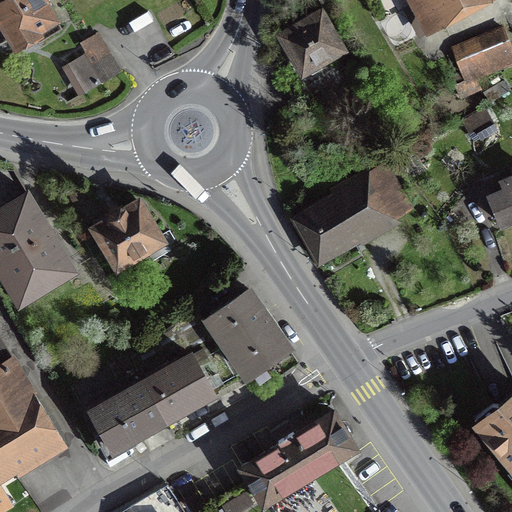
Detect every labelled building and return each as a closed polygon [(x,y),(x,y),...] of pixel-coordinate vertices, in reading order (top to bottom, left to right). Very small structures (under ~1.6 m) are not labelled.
[(51,27),(32,0),(0,0),(0,28),(13,53),(51,27)] [(338,0),(339,1),(340,0),(400,0),(420,37),(488,0),(338,0)] [(340,54),(317,12),(269,38),(292,80),(340,54)] [(511,66),(511,57),(500,31),(449,52),(464,87),(511,66)] [(95,34),(84,40),(91,52),(69,65),(83,90),(116,70),(95,34)] [(485,109),(463,119),(471,137),(494,127),(485,109)] [(411,211),(385,165),(289,219),(318,269),(395,225),(393,221),(411,211)] [(511,226),(511,177),(500,183),(503,191),(482,200),(496,233),(511,226)] [(69,268),(20,195),(0,206),(0,290),(11,309),(69,268)] [(160,243),(130,203),(87,233),(114,275),(160,243)] [(282,348),(242,288),(194,320),(234,380),(282,348)] [(181,354),(129,383),(154,427),(206,398),(181,354)] [(0,486),(62,451),(11,360),(0,366),(0,486)] [(154,427),(129,383),(78,413),(103,456),(154,427)] [(511,393),(465,425),(511,477),(511,393)] [(246,460),(270,500),(351,453),(327,412),(246,460)]
